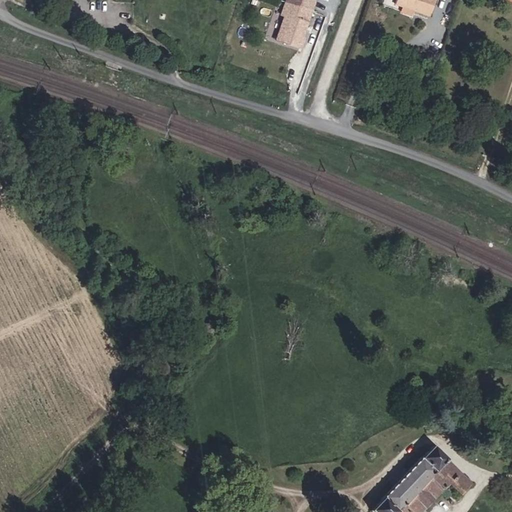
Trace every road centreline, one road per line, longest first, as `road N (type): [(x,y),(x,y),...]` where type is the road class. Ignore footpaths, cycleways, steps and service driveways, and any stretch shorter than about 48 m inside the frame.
road 1 (residential): [(0,13),(64,43),(312,125)]
road 2 (residential): [(312,125),(427,160),(511,199)]
road 3 (residential): [(356,0),(312,125)]
